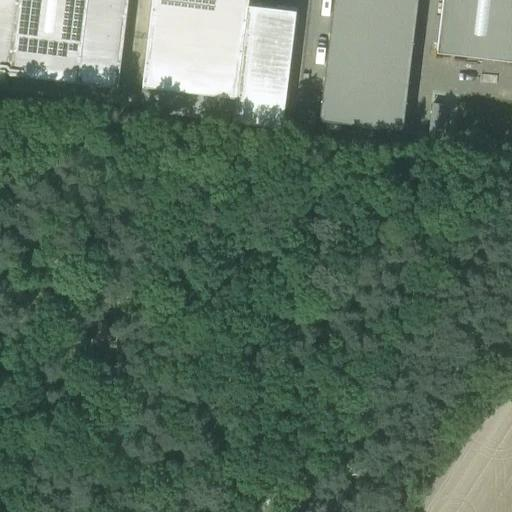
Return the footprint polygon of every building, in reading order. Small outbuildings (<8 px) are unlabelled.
[(0,0),(0,68),(76,77),(116,82),(125,0),(0,0)] [(151,0),(141,84),(236,96),(233,119),(282,125),(296,8),(248,2),(248,0),(151,0)] [(332,0),(318,117),(402,127),(417,0),(332,0)] [(511,0),(441,0),(436,49),(511,57),(511,0)] [(432,102),(428,138),(442,140),(447,104),(432,102)]
